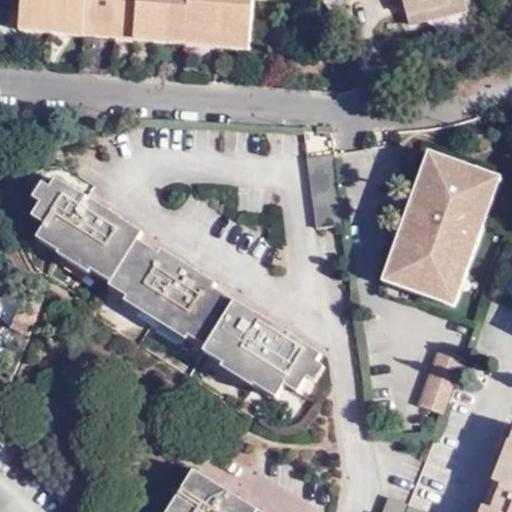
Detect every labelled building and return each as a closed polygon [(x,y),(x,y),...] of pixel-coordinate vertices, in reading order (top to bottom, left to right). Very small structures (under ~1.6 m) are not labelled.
[(26,0),(25,25),(55,27),(88,30),(124,34),(139,35),(155,37),(189,40),(222,43),(254,46),(258,6),(258,0),(26,0)] [(393,0),(394,3),(401,2),(407,28),(466,13),(462,0),(393,0)] [(55,27),(25,25),(23,37),(53,40),(55,27)] [(86,43),(88,30),(55,27),(53,40),(86,43)] [(122,47),(124,34),(88,30),(86,43),(122,47)] [(138,48),(139,35),(124,34),(122,47),(138,48)] [(154,49),(155,37),(139,35),(138,48),(154,49)] [(187,53),(189,40),(155,37),(154,49),(187,53)] [(220,55),(222,43),(189,40),(187,53),(220,55)] [(222,43),(220,55),(253,59),(254,46),(222,43)] [(432,179),(440,158),(431,155),(424,176),(432,179)] [(483,198),(491,176),(440,158),(432,179),(424,176),(398,244),(406,246),(396,274),(403,276),(399,287),(438,301),(441,290),(448,293),(455,271),(465,275),(493,201),(483,198)] [(323,234),(348,231),(338,161),(312,164),(323,234)] [(493,201),(501,180),(491,176),(483,198),(493,201)] [(264,383),(283,395),(287,388),(302,398),(325,363),(219,293),(222,290),(165,253),(162,257),(142,244),(145,238),(60,183),(37,219),(49,227),(45,234),(67,248),(65,251),(97,273),(101,266),(120,278),(118,281),(138,294),(135,298),(193,336),(196,332),(214,345),(212,347),(231,359),(230,362),(263,384),(264,383)] [(67,248),(45,234),(41,240),(63,255),(65,251),(67,248)] [(406,246),(398,244),(384,282),(399,287),(403,276),(396,274),(406,246)] [(97,273),(65,251),(63,255),(61,257),(93,278),(97,273)] [(115,285),(118,281),(120,278),(101,266),(97,273),(115,285)] [(438,301),(453,307),(465,275),(455,271),(448,293),(441,290),(438,301)] [(135,298),(138,294),(118,281),(115,285),(113,288),(133,302),(135,298)] [(191,338),(193,336),(135,298),(133,302),(131,304),(188,342),(191,338)] [(10,327),(28,333),(37,309),(19,303),(10,327)] [(193,336),(191,338),(210,351),(212,347),(214,345),(196,332),(193,336)] [(230,362),(231,359),(212,347),(210,351),(208,355),(227,367),(230,362)] [(420,405),(448,414),(467,358),(440,348),(420,405)] [(230,362),(227,367),(225,369),(258,392),(260,389),(263,384),(230,362)] [(260,389),(279,401),(283,395),(264,383),(263,384),(260,389)] [(77,511),(81,508),(0,429),(0,466),(47,511),(77,511)] [(511,448),(503,471),(511,474),(511,448)] [(264,511),(196,468),(166,511),(264,511)] [(511,511),(511,474),(503,471),(498,483),(508,487),(497,511),(488,508),(486,511),(511,511)] [(497,511),(508,487),(498,483),(488,508),(497,511)] [(388,511),(411,511),(413,508),(394,501),(388,511)]
